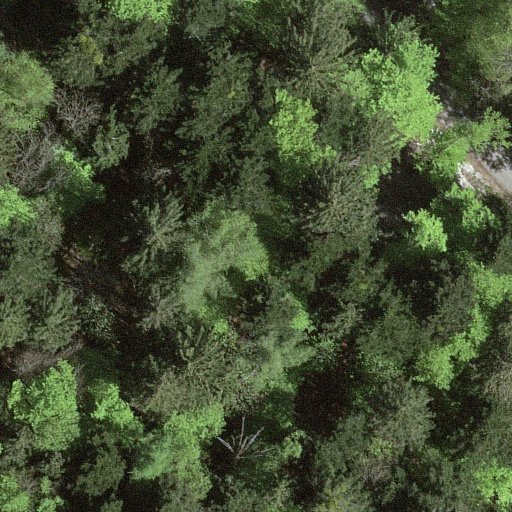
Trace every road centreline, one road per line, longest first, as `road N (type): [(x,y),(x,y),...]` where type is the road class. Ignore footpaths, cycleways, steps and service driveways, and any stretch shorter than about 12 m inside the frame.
road 1 (track): [(511,511),(473,490),(0,353)]
road 2 (track): [(356,0),(511,163)]
